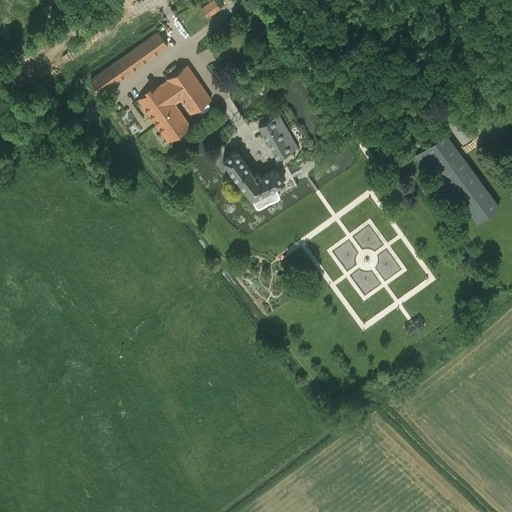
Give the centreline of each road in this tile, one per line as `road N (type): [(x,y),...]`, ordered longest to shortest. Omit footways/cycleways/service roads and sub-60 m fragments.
road 1 (track): [(258,0),(350,120),(371,126),(451,116),(483,129),(511,156)]
road 2 (track): [(0,128),(64,124),(246,0)]
road 3 (track): [(187,46),(260,153)]
